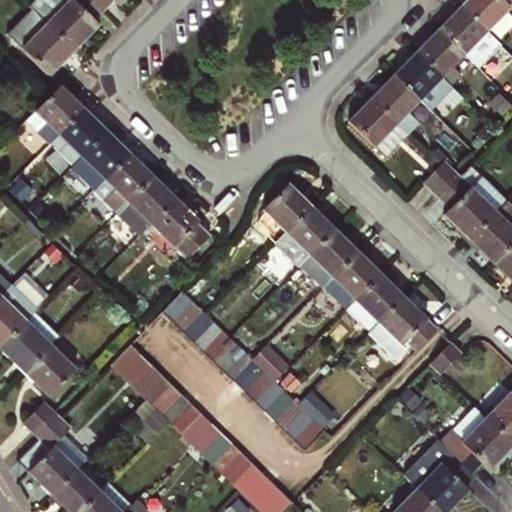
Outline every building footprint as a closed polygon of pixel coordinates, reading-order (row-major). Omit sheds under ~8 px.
[(36,14),(75,53),(100,27),(94,22),(104,12),(91,0),(37,0),(29,8),(36,14)] [(91,0),(104,12),(112,4),(118,9),(126,0),(91,0)] [(511,0),(469,0),(462,8),(487,32),(511,6),(511,0)] [(465,55),(478,68),(499,44),(487,32),(462,8),(440,31),(465,55)] [(51,78),(75,53),(36,14),(12,41),(51,78)] [(440,31),(417,55),(442,79),(451,69),(465,55),(440,31)] [(417,55),(395,77),(420,102),(430,91),(440,100),(449,86),(442,79),(417,55)] [(451,69),(442,79),(449,86),(459,77),(451,69)] [(395,77),(373,99),(407,133),(418,121),(410,112),(420,102),(395,77)] [(60,89),(36,113),(48,123),(48,124),(37,136),(49,148),(85,112),(60,89)] [(407,133),(373,99),(351,122),(385,156),(407,133)] [(85,112),(49,148),(72,169),(83,159),(107,134),(85,112)] [(48,123),(36,113),(25,125),(37,136),(48,124),(48,123)] [(107,134),(83,159),(94,168),(83,180),(95,191),(130,156),(107,134)] [(130,156),(95,191),(119,214),(153,178),(130,156)] [(445,163),(441,167),(427,183),(437,192),(456,173),(445,163)] [(445,216),(470,240),(508,201),(473,167),(462,178),(443,198),(453,208),(445,216)] [(437,192),(443,198),(462,178),(456,173),(437,192)] [(153,178),(119,214),(142,236),(152,226),(176,200),(153,178)] [(277,245),(314,207),(291,185),(265,212),(269,215),(258,227),(277,245)] [(495,265),(511,247),(511,227),(510,225),(511,222),(511,199),(511,198),(508,201),(470,240),(495,265)] [(176,200),(152,226),(188,261),(211,238),(176,200)] [(314,207),(277,245),(301,269),(303,267),(338,231),(314,207)] [(338,231),(303,267),(325,288),(333,279),(360,252),(338,231)] [(511,280),(511,247),(495,265),(511,280)] [(360,252),(333,279),(356,301),(382,274),(360,252)] [(382,274),(356,301),(380,323),(405,296),(382,274)] [(0,306),(6,300),(1,295),(9,285),(0,275),(0,306)] [(333,279),(325,288),(347,310),(356,301),(333,279)] [(17,289),(6,300),(0,306),(0,347),(2,349),(37,313),(40,310),(17,289)] [(176,325),(195,305),(184,295),(165,314),(176,325)] [(371,332),(368,335),(396,362),(408,350),(404,347),(409,342),(418,351),(440,329),(405,296),(380,323),(371,332)] [(141,300),(132,310),(140,318),(150,309),(141,300)] [(380,323),(356,301),(347,310),(371,332),(380,323)] [(186,335),(205,315),(195,305),(176,325),(186,335)] [(37,313),(62,337),(69,329),(44,306),(40,310),(37,313)] [(37,313),(2,349),(26,373),(52,346),(62,337),(37,313)] [(207,317),(205,315),(186,335),(197,346),(216,326),(207,317)] [(207,356),(226,335),(216,326),(197,346),(207,356)] [(218,367),(237,346),(231,339),(226,335),(207,356),(218,367)] [(460,350),(451,341),(430,363),(440,372),(460,350)] [(78,371),(52,346),(26,373),(52,397),(78,371)] [(114,367),(124,376),(144,356),(134,346),(114,367)] [(247,355),(237,346),(218,367),(228,376),(247,355)] [(257,365),(265,373),(274,381),(276,383),(290,369),(267,347),(253,361),(257,365)] [(253,361),(247,355),(228,376),(237,385),(257,365),(253,361)] [(144,356),(124,376),(135,387),(155,366),(144,356)] [(265,373),(257,365),(237,385),(246,393),(265,373)] [(166,377),(155,366),(135,387),(146,398),(166,377)] [(274,381),(265,373),(246,393),(255,402),(274,381)] [(166,377),(146,398),(147,400),(157,409),(177,388),(166,377)] [(265,412),(284,391),(276,383),(274,381),(255,402),(265,412)] [(486,417),(510,392),(502,384),(478,409),(486,417)] [(177,388),(157,409),(166,418),(187,397),(177,388)] [(295,402),(284,391),(265,412),(276,423),(295,402)] [(511,393),(510,392),(486,417),(511,442),(511,393)] [(187,397),(166,418),(170,422),(178,430),(198,408),(187,397)] [(300,406),(295,402),(276,423),(287,433),(307,413),(300,406)] [(34,436),(55,415),(45,405),(25,427),(34,436)] [(511,442),(486,417),(478,409),(476,407),(451,433),(462,443),(453,452),(475,474),(485,464),(490,469),(511,446),(511,442)] [(178,430),(188,439),(208,418),(198,408),(178,430)] [(307,413),(287,433),(298,444),(318,423),(307,413)] [(34,436),(40,442),(61,420),(55,415),(34,436)] [(208,418),(188,439),(193,445),(197,448),(217,427),(208,418)] [(40,442),(20,463),(53,496),(78,471),(91,458),(67,436),(71,431),(61,420),(40,442)] [(318,423),(298,444),(307,453),(327,432),(318,423)] [(226,436),(217,427),(197,448),(206,457),(226,436)] [(206,457),(215,466),(236,445),(226,436),(206,457)] [(236,445),(215,466),(217,468),(225,476),(245,454),(236,445)] [(475,474),(453,452),(418,489),(441,511),(447,511),(471,488),(466,483),(475,474)] [(254,462),(245,454),(225,476),(234,484),(254,462)] [(240,490),(243,493),(263,471),(254,462),(234,484),(240,490)] [(53,496),(69,511),(82,511),(101,493),(78,471),(53,496)] [(263,471),(243,493),(253,503),(274,482),(263,471)] [(266,511),(285,492),(274,482),(253,503),(261,511),(266,511)] [(128,511),(134,507),(109,484),(101,493),(82,511),(128,511)] [(441,511),(418,489),(395,511),(441,511)] [(284,511),(294,502),(285,492),(266,511),(284,511)]
